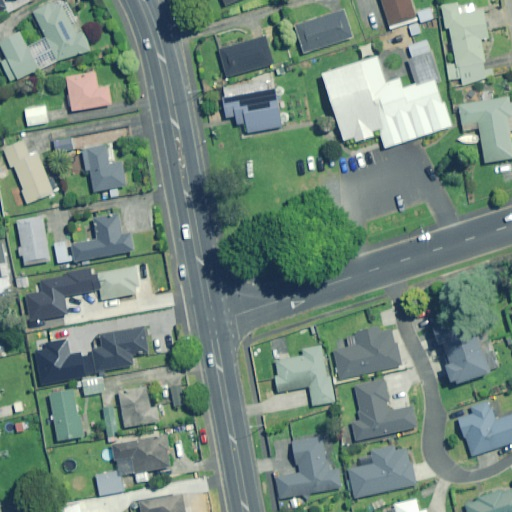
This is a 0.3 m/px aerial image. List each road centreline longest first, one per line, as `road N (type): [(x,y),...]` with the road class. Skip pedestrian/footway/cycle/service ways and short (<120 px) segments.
road 1 (secondary): [(211,320),(169,91),(142,0)]
road 2 (residential): [(388,264),(433,387),(435,448),(446,468),(469,477),(511,458)]
road 3 (secondary): [(246,511),(211,320)]
road 4 (residential): [(211,320),(388,264)]
road 5 (residential): [(388,264),(511,224)]
